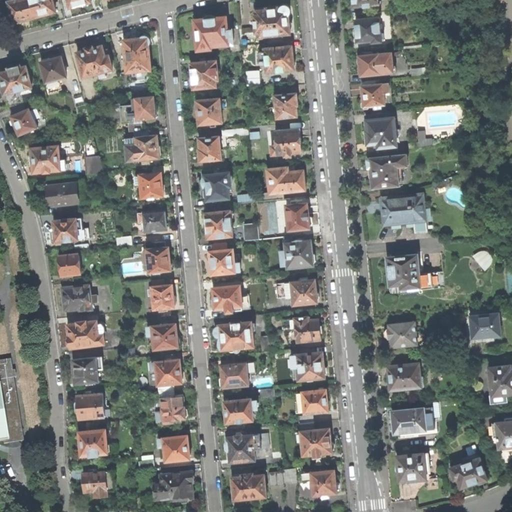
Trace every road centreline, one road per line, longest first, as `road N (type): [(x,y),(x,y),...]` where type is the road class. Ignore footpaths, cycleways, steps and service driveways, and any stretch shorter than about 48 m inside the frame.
road 1 (tertiary): [(318,0),(369,511)]
road 2 (residential): [(215,511),(164,5)]
road 3 (residential): [(0,142),(31,226),(67,511)]
road 4 (residential): [(0,50),(164,5)]
